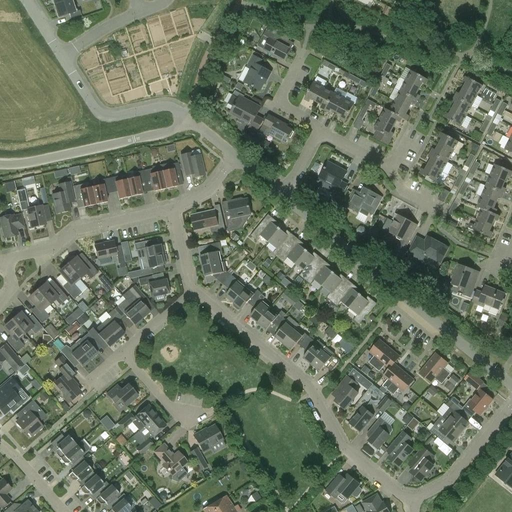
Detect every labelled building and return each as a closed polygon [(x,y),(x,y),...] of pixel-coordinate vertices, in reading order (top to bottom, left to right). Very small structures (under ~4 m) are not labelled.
[(71,0),(68,0),(55,4),(59,16),(70,12),(71,15),(79,13),(77,9),(75,10),(71,0)] [(375,1),(373,0),(353,0),(371,9),(375,1)] [(267,30),(263,37),(269,40),(264,50),(284,61),(293,44),(267,30)] [(254,55),(250,62),(247,68),(251,70),(244,83),(260,91),(267,79),(268,79),(271,73),(259,67),(263,60),(254,55)] [(382,72),(387,74),(391,66),(387,64),(382,72)] [(428,80),(411,71),(406,68),(400,79),(419,89),(423,83),(426,84),(428,80)] [(387,74),(382,72),(378,80),(383,82),(383,83),(387,85),(389,80),(385,78),(387,74)] [(351,81),(353,77),(345,73),(343,77),(351,81)] [(219,79),(235,88),(237,85),(230,81),(231,80),(221,75),(219,79)] [(361,81),(353,77),(351,81),(359,85),(361,81)] [(463,89),(477,97),(483,86),(465,77),(463,81),(466,83),(463,89)] [(419,89),(400,79),(395,89),(400,91),(417,101),(420,96),(417,94),(419,89)] [(378,80),(374,88),(379,90),(383,83),(383,82),(378,80)] [(316,102),(324,88),(313,82),(304,100),(309,102),(310,99),(316,102)] [(324,88),(316,102),(322,105),(320,108),(324,110),(334,93),(324,88)] [(379,90),(374,88),(370,96),(374,98),(379,90)] [(457,93),(455,97),(472,107),(477,97),(463,89),(460,94),(457,93)] [(481,98),(491,104),(496,95),(485,89),(481,98)] [(261,108),(243,99),(244,97),(235,91),(233,95),(227,104),(234,108),(230,114),(249,124),(249,125),(250,126),(248,130),(256,134),(264,121),(256,117),(261,108)] [(417,101),(400,91),(395,102),(409,109),(412,103),(415,104),(417,101)] [(334,93),(324,110),(329,113),(331,110),(336,113),(344,98),(334,93)] [(456,103),(452,109),(467,117),(472,107),(455,97),(452,101),(456,103)] [(354,104),(344,98),(336,113),(342,115),(340,119),(345,121),(354,104)] [(368,100),(361,114),(364,116),(369,107),(374,109),(376,105),(368,100)] [(409,109),(395,102),(390,111),(402,118),(406,121),(408,116),(406,115),(409,109)] [(501,108),(505,110),(511,114),(511,102),(509,106),(503,103),(501,108)] [(402,118),(390,111),(385,109),(379,119),(393,127),(396,121),(400,123),(402,118)] [(467,117),(452,109),(450,114),(446,113),(444,118),(461,127),(467,117)] [(364,116),(361,114),(353,128),(360,131),(364,122),(362,121),(364,116)] [(269,116),(264,125),(263,125),(259,132),(268,137),(270,134),(286,143),(293,131),(287,128),(288,126),(269,116)] [(393,127),(379,119),(374,129),(377,131),(373,138),(388,145),(393,134),(390,133),(393,127)] [(490,128),(495,130),(499,122),(495,119),(490,128)] [(439,145),(453,153),(459,142),(442,133),(439,138),(442,140),(439,145)] [(263,139),(257,136),(254,141),(260,144),(263,139)] [(453,153),(439,145),(436,151),(433,149),(431,154),(448,163),(453,153)] [(205,176),(200,155),(199,150),(191,152),(191,153),(180,155),(184,174),(191,173),(192,178),(205,176)] [(448,163),(431,154),(428,158),(431,160),(428,165),(443,173),(448,163)] [(331,189),(342,195),(347,185),(341,182),(347,172),(328,162),(320,178),(333,185),(331,189)] [(168,164),(160,166),(165,190),(177,187),(175,177),(181,175),(178,163),(168,166),(168,164)] [(443,173),(428,165),(426,171),(422,169),(420,174),(437,183),(443,173)] [(511,172),(495,165),(490,176),(505,182),(507,176),(511,177),(511,173),(511,172)] [(165,190),(160,166),(152,168),(152,169),(143,171),(145,183),(151,182),(154,192),(165,190)] [(460,175),(457,180),(461,183),(467,172),(460,169),(457,174),(460,175)] [(134,178),(126,180),(130,197),(142,195),(140,184),(145,183),(143,171),(133,174),(134,178)] [(490,176),(486,186),(504,194),(506,189),(503,188),(505,182),(490,176)] [(117,177),(108,179),(110,191),(116,190),(119,200),(130,197),(126,180),(119,181),(117,177)] [(99,186),(91,188),(95,205),(107,203),(105,192),(110,191),(108,179),(98,181),(99,186)] [(461,183),(457,180),(450,193),(454,195),(461,183)] [(74,202),(70,183),(58,185),(60,193),(52,195),(56,214),(70,211),(69,203),(74,202)] [(91,188),(84,189),(82,185),(73,187),(75,199),(81,198),(84,208),(95,205),(91,188)] [(504,194),(486,186),(481,197),(496,203),(499,197),(502,198),(504,194)] [(365,187),(364,189),(359,198),(352,194),(345,206),(356,213),(367,218),(371,209),(378,196),(371,192),(371,191),(371,189),(366,187),(365,187)] [(444,203),(450,193),(443,189),(438,200),(444,203)] [(27,209),(23,190),(15,192),(20,211),(26,210),(27,209)] [(496,203),(481,197),(477,207),(482,210),(495,215),(497,210),(494,209),(496,203)] [(248,199),(245,200),(242,198),(222,203),(229,233),(242,230),(250,217),(249,216),(251,215),(248,199)] [(30,208),(30,209),(27,209),(26,210),(31,228),(46,225),(45,220),(51,219),(48,205),(42,207),(42,206),(38,207),(38,206),(36,205),(31,207),(30,208)] [(214,206),(215,210),(191,216),(194,231),(210,228),(212,234),(219,232),(225,231),(220,205),(214,206)] [(482,210),(478,220),(493,226),(495,220),(498,221),(499,216),(495,215),(482,210)] [(21,215),(13,217),(13,215),(0,218),(0,219),(5,239),(18,236),(16,229),(24,227),(21,215)] [(280,229),(275,225),(277,222),(268,215),(251,236),(257,241),(260,236),(268,243),(280,229)] [(398,216),(395,223),(388,219),(382,229),(389,233),(402,240),(398,246),(405,250),(417,226),(398,216)] [(447,218),(444,223),(455,229),(458,224),(447,218)] [(478,220),(475,226),(470,224),(468,228),(473,230),(491,238),(493,233),(490,232),(493,226),(478,220)] [(285,233),(280,229),(268,243),(276,249),(273,254),(278,258),(295,237),(287,231),(285,233)] [(369,232),(366,237),(366,238),(377,244),(378,236),(378,232),(369,232)] [(295,237),(278,258),(284,263),(287,258),(295,265),(307,251),(301,247),(303,244),(295,237)] [(426,255),(440,263),(448,248),(427,237),(421,249),(413,244),(408,254),(423,262),(426,255)] [(114,242),(94,246),(97,259),(117,255),(114,242)] [(160,245),(147,248),(146,242),(133,244),(135,251),(139,250),(140,253),(145,253),(146,259),(162,255),(165,254),(164,246),(160,247),(160,245)] [(206,246),(208,254),(200,256),(203,267),(220,263),(218,256),(223,255),(220,243),(206,246)] [(312,256),(307,251),(295,265),(303,272),(299,276),(305,281),(322,259),(314,253),(312,256)] [(146,259),(148,264),(143,267),(143,270),(139,271),(141,277),(153,275),(152,269),(165,266),(162,255),(146,259)] [(123,256),(117,257),(120,269),(126,267),(123,256)] [(76,257),(67,265),(68,266),(80,280),(86,274),(90,279),(98,273),(89,263),(84,266),(76,257)] [(322,259),(305,281),(311,285),(314,280),(322,287),(334,273),(328,269),(330,266),(322,259)] [(222,273),(220,263),(203,267),(205,277),(206,277),(207,281),(209,283),(214,282),(213,277),(223,285),(232,276),(227,272),(224,272),(225,273),(222,273)] [(452,284),(450,290),(470,297),(475,282),(469,280),(472,270),(458,265),(452,284)] [(80,280),(68,266),(59,274),(67,283),(63,287),(73,300),(81,293),(74,285),(80,280)] [(334,273),(322,287),(330,294),(326,298),(332,303),(349,282),(341,275),(339,277),(334,273)] [(102,275),(98,279),(102,285),(103,284),(105,283),(107,281),(102,275)] [(238,281),(232,276),(223,285),(230,291),(225,296),(234,303),(245,290),(236,283),(237,282),(238,281)] [(152,277),(138,280),(140,287),(148,285),(151,297),(169,294),(166,281),(153,284),(152,277)] [(289,289),(293,285),(286,277),(281,282),(289,289)] [(38,287),(39,289),(36,291),(37,292),(49,305),(55,300),(60,306),(68,299),(58,288),(54,292),(46,283),(45,284),(44,282),(42,282),(38,286),(38,287)] [(357,288),(349,282),(332,303),(337,307),(341,302),(349,309),(360,295),(355,291),(357,288)] [(150,313),(141,302),(146,298),(135,285),(122,296),(128,303),(142,320),(150,313)] [(485,286),(482,293),(476,290),(471,302),(478,305),(479,302),(498,309),(505,294),(485,286)] [(245,290),(234,303),(234,304),(234,305),(234,307),(238,311),(240,310),(241,309),(242,310),(248,303),(252,306),(261,295),(261,294),(260,295),(256,292),(252,296),(245,290)] [(281,297),(285,300),(290,294),(286,291),(281,297)] [(49,305),(37,292),(29,300),(37,309),(32,313),(41,324),(49,317),(43,311),(49,305)] [(252,306),(256,309),(250,317),(258,324),(269,310),(262,304),(263,302),(263,301),(265,298),(261,295),(252,306)] [(365,300),(360,295),(349,309),(357,316),(353,320),(359,325),(376,304),(368,297),(365,300)] [(81,301),(76,305),(83,313),(88,309),(81,301)] [(142,320),(128,303),(120,310),(117,306),(112,310),(121,321),(126,316),(134,327),(137,325),(138,326),(141,323),(140,322),(142,320)] [(460,311),(467,314),(470,306),(463,303),(460,311)] [(278,317),(269,310),(258,324),(267,331),(273,324),(276,326),(286,315),(282,311),(278,317)] [(107,319),(102,324),(117,342),(125,335),(116,324),(121,321),(112,311),(108,315),(111,318),(108,320),(107,319)] [(33,317),(29,322),(21,312),(11,320),(13,321),(24,335),(30,330),(35,335),(43,328),(33,317)] [(85,313),(77,319),(82,325),(89,320),(85,313)] [(276,326),(280,330),(274,337),(283,344),(294,330),(287,325),(289,323),(284,319),(286,315),(276,326)] [(498,326),(505,329),(509,320),(503,317),(498,326)] [(88,332),(94,326),(89,320),(82,326),(88,332)] [(24,335),(13,321),(4,329),(12,338),(7,343),(16,353),(24,346),(18,340),(24,335)] [(64,332),(68,336),(75,330),(76,332),(80,328),(75,322),(64,332)] [(87,332),(92,338),(95,342),(100,338),(109,348),(117,342),(102,324),(96,329),(97,330),(95,331),(92,328),(87,332)] [(44,330),(53,341),(60,335),(51,325),(44,330)] [(331,327),(325,332),(332,338),(337,333),(331,327)] [(302,337),(294,330),(283,344),(291,351),(297,344),(301,347),(309,337),(305,334),(302,337)] [(92,338),(87,332),(87,333),(88,333),(80,340),(80,339),(75,344),(89,361),(98,354),(88,342),(92,338)] [(339,343),(343,338),(338,333),(333,338),(339,343)] [(316,342),(309,337),(301,347),(308,352),(303,358),(311,365),(326,347),(318,340),(316,342)] [(339,345),(350,353),(355,346),(344,338),(339,345)] [(65,345),(64,347),(58,340),(53,344),(59,351),(68,361),(72,357),(81,367),(89,361),(75,344),(69,349),(65,345)] [(374,368),(389,349),(379,340),(369,352),(374,356),(368,363),(374,368)] [(0,370),(1,369),(1,366),(0,364),(5,360),(15,372),(24,365),(6,344),(0,348),(0,370)] [(326,347),(311,365),(320,372),(324,366),(331,372),(339,362),(332,356),(334,354),(326,347)] [(400,357),(389,349),(374,368),(379,372),(385,366),(389,369),(394,364),(400,357)] [(21,358),(25,364),(31,359),(27,353),(21,358)] [(436,354),(427,364),(446,380),(451,374),(444,369),(448,364),(436,354)] [(76,374),(67,363),(61,356),(53,363),(59,370),(58,377),(59,379),(54,383),(70,402),(81,393),(73,384),(75,383),(71,378),(76,374)] [(18,371),(22,376),(30,370),(25,364),(18,371)] [(394,364),(389,369),(383,376),(388,380),(383,386),(388,391),(404,372),(394,364)] [(446,380),(427,364),(419,374),(431,384),(435,379),(442,385),(446,380)] [(414,381),(404,372),(388,391),(393,396),(399,389),(404,393),(414,381)] [(464,380),(477,389),(484,383),(470,372),(464,380)] [(455,387),(460,381),(453,375),(448,381),(455,387)] [(345,410),(358,394),(353,389),(357,384),(347,376),(340,385),(345,389),(334,402),(345,410)] [(0,397),(0,404),(6,412),(13,406),(16,409),(26,401),(22,396),(27,391),(19,382),(18,382),(14,377),(3,386),(7,392),(0,397)] [(133,387),(131,389),(128,385),(121,391),(117,386),(107,395),(115,404),(119,400),(126,407),(138,397),(137,396),(139,394),(139,393),(134,387),(133,387)] [(481,390),(469,404),(468,403),(462,410),(472,418),(476,413),(480,416),(493,400),(481,390)] [(386,397),(377,408),(383,413),(392,402),(386,397)] [(469,424),(458,415),(462,411),(450,400),(446,405),(450,408),(442,418),(447,422),(461,434),(469,424)] [(23,409),(26,414),(16,423),(27,435),(29,434),(31,437),(43,427),(39,423),(46,416),(32,401),(23,409)] [(148,406),(135,417),(133,418),(129,413),(117,424),(123,430),(131,423),(139,431),(157,416),(148,406)] [(374,416),(363,407),(349,424),(360,433),(374,416)] [(97,421),(107,432),(113,427),(104,415),(97,421)] [(157,416),(139,431),(139,432),(138,433),(143,439),(144,442),(136,450),(141,456),(154,445),(149,440),(166,426),(157,416)] [(373,427),(377,430),(368,441),(378,450),(390,436),(389,435),(392,431),(391,427),(381,417),(373,427)] [(414,431),(420,421),(413,418),(407,427),(414,431)] [(447,422),(439,431),(431,424),(427,428),(439,438),(443,434),(454,443),(461,434),(447,422)] [(226,447),(222,440),(223,440),(215,426),(202,433),(201,432),(193,436),(203,453),(211,448),(214,454),(226,447)] [(399,446),(391,455),(388,459),(398,468),(413,450),(407,445),(412,439),(404,432),(395,442),(399,446)] [(68,436),(64,439),(60,435),(52,443),(58,450),(56,451),(56,455),(60,459),(76,445),(68,436)] [(76,445),(60,459),(64,464),(68,464),(69,463),(75,469),(71,473),(84,462),(80,458),(84,455),(76,445)] [(188,475),(182,468),(187,463),(178,452),(173,456),(163,445),(154,453),(164,464),(162,465),(172,476),(172,481),(178,483),(188,475)] [(423,447),(415,456),(420,461),(410,473),(421,482),(434,466),(430,463),(435,457),(423,447)] [(188,453),(199,472),(208,467),(197,448),(188,453)] [(511,488),(511,455),(496,475),(511,488)] [(84,462),(71,473),(68,476),(72,480),(76,481),(82,488),(96,475),(95,476),(92,471),(84,462)] [(96,475),(82,488),(80,489),(84,494),(88,494),(94,501),(96,500),(112,486),(111,485),(110,487),(106,482),(103,484),(96,475)] [(338,486),(333,481),(325,491),(336,500),(336,499),(342,504),(344,504),(348,499),(352,495),(355,498),(357,497),(362,492),(362,489),(358,487),(360,485),(348,475),(338,486)] [(0,507),(1,509),(10,501),(5,495),(11,489),(3,479),(0,482),(0,507)] [(120,495),(112,486),(96,500),(100,504),(103,505),(105,503),(111,510),(119,502),(116,498),(120,495)] [(389,511),(384,503),(382,504),(377,495),(363,503),(367,511),(389,511)] [(203,510),(203,511),(235,511),(226,496),(203,510)] [(156,509),(161,505),(155,497),(150,500),(156,509)] [(111,510),(108,511),(135,511),(141,508),(138,505),(132,509),(131,508),(123,499),(119,502),(111,510)] [(27,501),(18,509),(13,504),(3,511),(37,511),(35,510),(35,506),(32,506),(27,501)]
